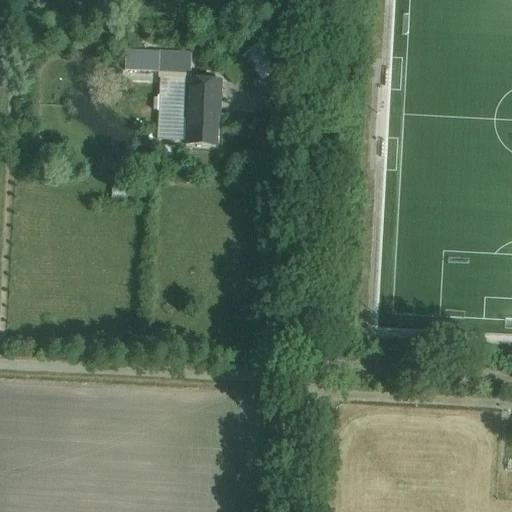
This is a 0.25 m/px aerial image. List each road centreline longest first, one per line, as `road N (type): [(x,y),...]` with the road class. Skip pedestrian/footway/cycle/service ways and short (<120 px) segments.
road 1 (unclassified): [(296,378),(316,0)]
road 2 (unclassified): [(0,364),(296,378)]
road 3 (unclassified): [(289,511),(296,378)]
